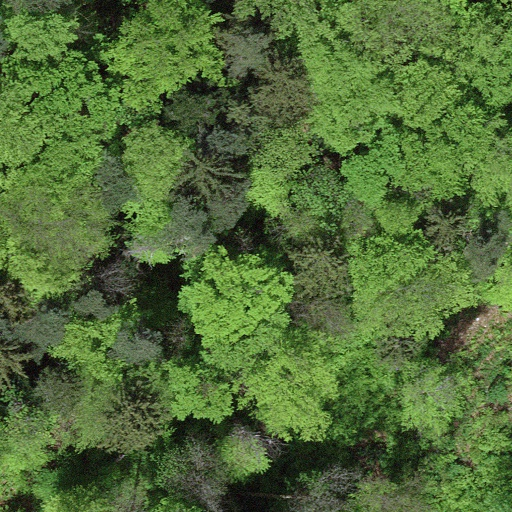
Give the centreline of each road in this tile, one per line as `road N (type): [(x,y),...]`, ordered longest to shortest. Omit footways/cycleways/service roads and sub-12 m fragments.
road 1 (track): [(135,0),(0,74)]
road 2 (track): [(511,333),(465,397),(445,445)]
